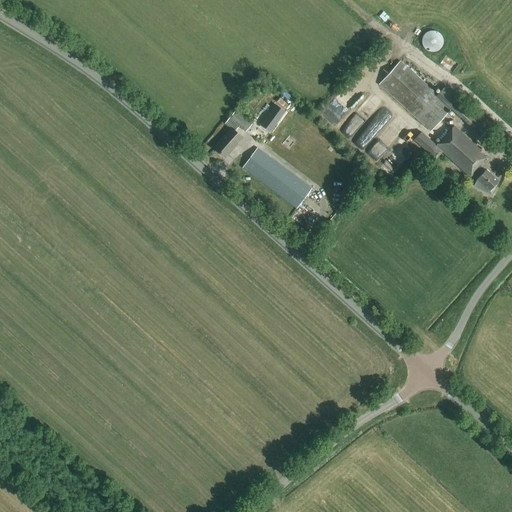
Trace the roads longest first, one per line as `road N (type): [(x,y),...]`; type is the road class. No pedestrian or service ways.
road 1 (tertiary): [(429,374),(134,110),(0,15)]
road 2 (unclassified): [(252,511),(429,374)]
road 3 (unclassified): [(429,374),(511,255)]
